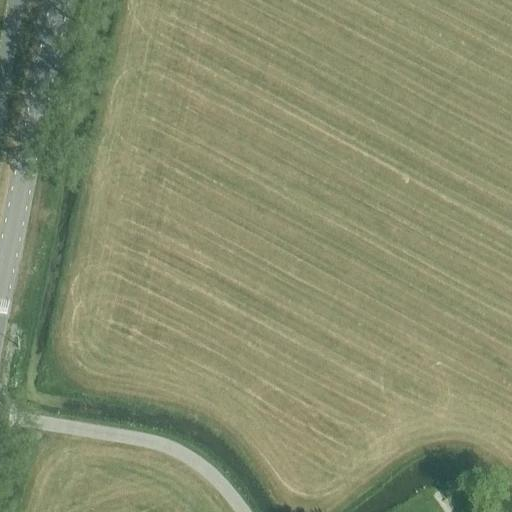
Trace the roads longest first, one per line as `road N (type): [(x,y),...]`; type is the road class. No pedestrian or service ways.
road 1 (secondary): [(0,289),(59,0)]
road 2 (unclassified): [(241,511),(222,485),(172,449),(0,415)]
